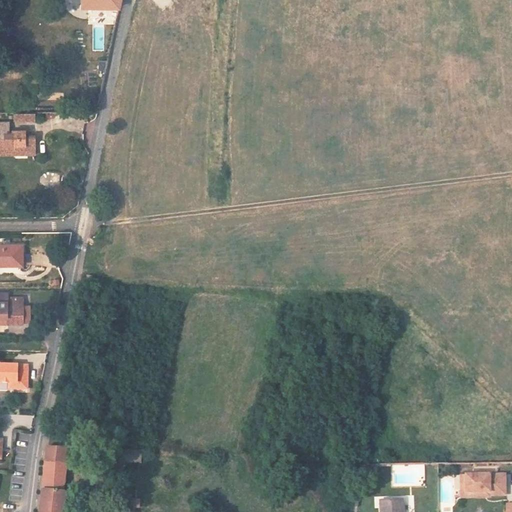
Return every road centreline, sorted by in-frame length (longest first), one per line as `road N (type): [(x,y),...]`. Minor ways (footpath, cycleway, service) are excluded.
road 1 (residential): [(28,511),(85,225)]
road 2 (residential): [(85,225),(130,0)]
